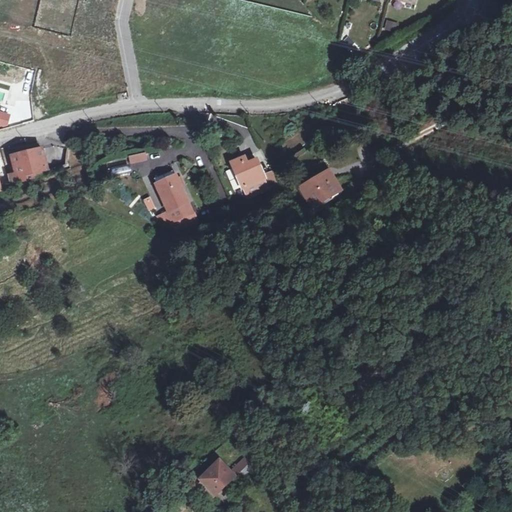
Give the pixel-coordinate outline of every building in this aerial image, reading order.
[(397,32),(398,22),(386,20),(385,30),(397,32)] [(352,39),(344,41),(348,51),(355,49),(352,39)] [(42,149),(14,156),(16,163),(19,174),(33,170),(34,173),(30,174),(31,179),(49,174),(42,149)] [(147,155),(129,157),(130,165),(148,162),(147,155)] [(277,187),(271,174),(263,177),(256,162),(247,165),(245,161),(234,165),(245,191),(239,194),(243,202),(277,187)] [(19,174),(16,163),(13,164),(16,174),(12,175),(13,179),(2,182),(3,187),(31,179),(30,174),(34,173),(33,170),(19,174)] [(301,189),(312,207),(340,190),(329,172),(301,189)] [(166,197),(163,198),(170,212),(189,203),(176,176),(160,183),(166,197)] [(166,197),(160,183),(157,184),(163,198),(166,197)] [(380,198),(382,202),(391,198),(389,194),(380,198)] [(189,203),(170,212),(159,217),(167,225),(174,222),(178,230),(197,221),(189,203)] [(220,460),(200,479),(215,495),(237,475),(249,463),(245,458),(233,470),(227,464),(226,466),(220,460)] [(249,463),(237,475),(242,479),(254,467),(249,463)]
